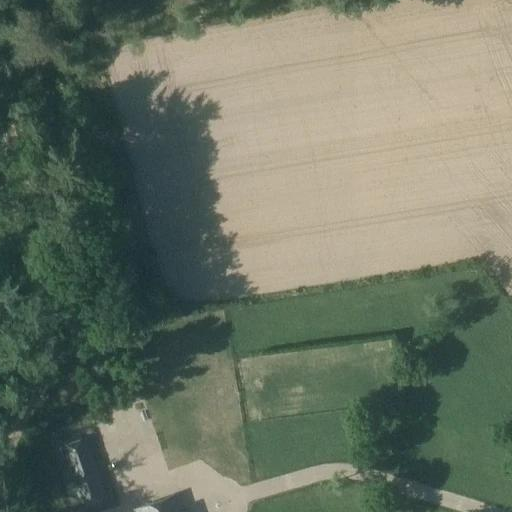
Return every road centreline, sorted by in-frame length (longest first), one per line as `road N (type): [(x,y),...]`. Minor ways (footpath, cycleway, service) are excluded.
road 1 (track): [(6,511),(4,436),(43,374),(45,349),(0,155)]
road 2 (unclassified): [(478,511),(375,476),(329,470),(204,511)]
